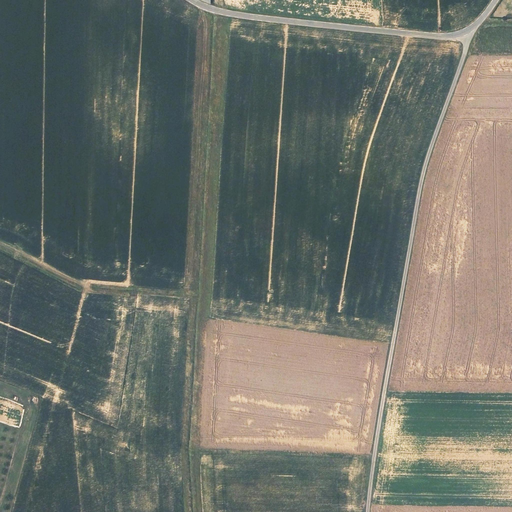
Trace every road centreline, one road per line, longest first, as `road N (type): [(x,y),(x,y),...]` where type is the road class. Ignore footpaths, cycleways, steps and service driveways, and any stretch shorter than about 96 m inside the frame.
road 1 (track): [(464,34),(423,168),(368,511)]
road 2 (unclassified): [(194,1),(229,13),(447,36),(473,28),(495,0)]
